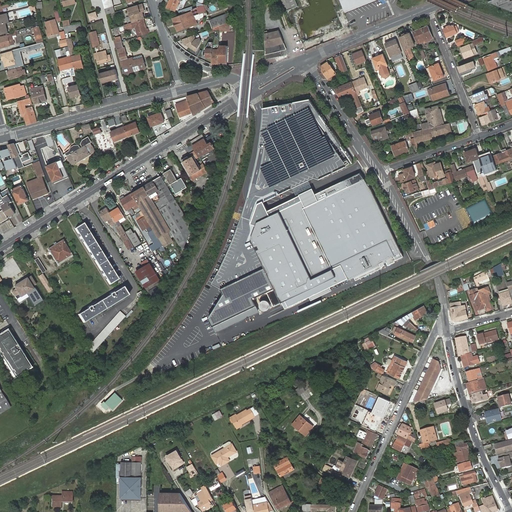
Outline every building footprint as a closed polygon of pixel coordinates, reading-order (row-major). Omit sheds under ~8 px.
[(102,0),(107,15),(115,12),(111,0),(102,0)] [(170,0),(167,8),(176,11),(180,0),(170,0)] [(285,8),(286,11),(298,6),(295,0),(286,0),(289,6),(285,8)] [(349,0),(340,0),(346,14),(352,11),(352,8),(349,0)] [(352,11),(365,6),(362,0),(349,0),(352,8),(352,11)] [(511,0),(493,0),(488,2),(511,12),(511,0)] [(193,12),(173,19),(178,31),(197,24),(194,16),(207,12),(206,10),(209,9),(207,4),(204,5),(197,2),(197,7),(193,9),(192,9),(193,12)] [(2,10),(5,8),(10,7),(9,4),(2,6),(0,6),(0,14),(1,14),(1,13),(3,13),(2,10)] [(142,4),(128,8),(132,23),(144,20),(142,12),(144,11),(142,4)] [(96,12),(88,14),(90,21),(98,19),(96,12)] [(0,25),(6,24),(9,23),(7,14),(3,15),(0,15),(0,25)] [(234,18),(234,14),(227,16),(226,14),(209,20),(212,28),(220,26),(234,20),(234,18)] [(60,33),(56,19),(46,21),(48,29),(50,36),(60,33)] [(132,23),(125,25),(126,30),(135,27),(138,37),(149,34),(148,29),(147,30),(144,20),(132,23)] [(233,31),(234,20),(220,26),(220,31),(233,31)] [(0,25),(0,34),(8,33),(6,24),(0,25)] [(67,39),(71,38),(69,34),(69,31),(82,29),(81,24),(64,28),(65,32),(66,35),(67,39)] [(34,27),(37,43),(44,42),(40,26),(34,27)] [(413,32),(418,44),(423,42),(424,43),(430,41),(430,39),(433,38),(428,26),(413,32)] [(443,29),(447,37),(458,33),(456,26),(454,27),(453,26),(443,29)] [(266,52),(265,55),(280,51),(283,50),(284,47),(285,45),(279,30),(264,34),(266,52)] [(100,45),(96,31),(90,33),(93,47),(100,45)] [(0,38),(0,42),(2,48),(15,45),(13,40),(14,40),(13,36),(16,35),(15,32),(7,34),(7,36),(0,38)] [(201,40),(186,33),(180,44),(195,52),(201,40)] [(400,37),(404,49),(410,46),(411,47),(415,45),(410,33),(400,37)] [(74,67),(76,71),(83,69),(84,68),(81,54),(74,56),(72,52),(73,51),(72,47),(73,46),(71,38),(67,39),(67,40),(69,47),(74,67)] [(468,46),(461,48),(465,58),(477,54),(474,46),(483,42),(482,38),(472,42),(473,44),(468,46)] [(385,43),(390,55),(400,50),(396,39),(385,43)] [(69,47),(67,40),(61,41),(62,47),(67,46),(67,48),(69,47)] [(124,49),(122,42),(115,44),(116,49),(118,49),(118,51),(124,49)] [(227,46),(219,46),(219,54),(219,63),(218,65),(227,65),(227,46)] [(72,68),(74,67),(69,47),(67,48),(68,51),(67,51),(69,57),(59,60),(62,70),(63,70),(64,71),(65,72),(71,70),(72,69),(72,68)] [(219,63),(219,54),(212,54),(213,49),(206,48),(206,57),(212,57),(212,62),(219,63)] [(12,50),(1,53),(5,67),(16,64),(12,50)] [(95,54),(96,59),(97,59),(99,64),(109,61),(111,60),(110,56),(107,56),(106,51),(95,54)] [(362,51),(350,56),(354,64),(356,63),(357,64),(366,60),(362,51)] [(120,54),(126,74),(145,68),(143,59),(134,61),(133,59),(128,60),(126,52),(120,54)] [(498,57),(497,52),(488,55),(489,57),(484,59),(488,70),(496,67),(495,64),(496,64),(494,58),(498,57)] [(342,54),(335,56),(341,70),(346,68),(345,67),(346,66),(342,54)] [(372,58),(376,70),(379,69),(382,77),(385,78),(388,77),(389,74),(387,68),(386,66),(388,66),(383,54),(372,58)] [(25,65),(47,60),(46,55),(24,60),(25,65)] [(327,79),(329,82),(338,76),(330,64),(330,65),(327,62),(321,66),(323,69),(322,70),(328,78),(327,79)] [(459,67),(462,76),(471,72),(470,70),(468,71),(468,70),(475,67),(473,62),(459,67)] [(399,78),(406,75),(402,64),(395,66),(399,78)] [(430,68),(435,80),(444,76),(442,71),(442,72),(439,64),(430,68)] [(22,67),(8,71),(10,79),(27,75),(25,71),(23,71),(22,67)] [(118,78),(116,69),(108,71),(110,80),(114,79),(118,78)] [(501,80),(497,70),(490,73),(493,83),(501,80)] [(108,71),(99,74),(101,82),(105,81),(110,80),(108,71)] [(52,72),(45,73),(46,75),(47,77),(48,77),(49,82),(52,81),(53,87),(56,86),(52,72)] [(353,82),(356,92),(368,87),(364,77),(353,82)] [(353,82),(334,89),(340,98),(350,94),(356,109),(355,109),(357,114),(363,111),(363,112),(364,111),(356,92),(353,82)] [(419,90),(417,83),(409,85),(411,93),(419,90)] [(5,88),(8,97),(14,96),(15,98),(26,94),(24,86),(21,87),(20,84),(5,88)] [(430,89),(434,100),(449,94),(446,84),(430,89)] [(78,85),(67,88),(70,99),(81,96),(78,85)] [(31,89),(35,104),(47,101),(43,86),(31,89)] [(422,90),(404,96),(405,99),(413,97),(413,98),(424,94),(422,90)] [(474,103),(487,98),(483,90),(471,95),(474,103)] [(193,112),(194,116),(215,103),(209,91),(187,97),(188,99),(193,112)] [(505,105),(506,104),(501,93),(497,94),(502,106),(503,106),(505,105)] [(400,104),(405,114),(409,113),(402,97),(398,98),(401,104),(400,104)] [(29,124),(37,122),(33,107),(26,109),(25,104),(32,103),(30,98),(19,101),(22,114),(26,113),(29,124)] [(181,117),(193,112),(188,99),(176,104),(181,117)] [(477,112),(478,115),(482,114),(491,110),(492,110),(491,109),(490,109),(489,107),(485,108),(484,105),(485,104),(484,102),(475,105),(478,111),(477,112)] [(423,130),(444,124),(440,108),(438,109),(438,106),(426,109),(429,122),(422,124),(423,130)] [(418,109),(410,111),(411,113),(413,118),(419,116),(418,109)] [(491,110),(482,114),(483,117),(480,118),(483,125),(496,120),(491,110)] [(369,119),(370,123),(372,122),(374,125),(383,122),(379,111),(369,115),(371,118),(369,119)] [(148,117),(152,126),(156,124),(156,125),(164,122),(161,113),(148,117)] [(124,127),(128,137),(139,132),(136,122),(124,127)] [(451,131),(449,123),(444,124),(423,130),(419,131),(409,133),(409,134),(410,136),(413,136),(413,134),(415,134),(417,142),(432,138),(432,136),(451,131)] [(82,127),(85,134),(93,131),(92,130),(90,124),(82,127)] [(115,142),(128,137),(124,127),(109,133),(110,136),(112,135),(115,142)] [(371,131),(372,137),(373,137),(374,139),(377,141),(379,140),(379,141),(389,138),(385,127),(371,131)] [(196,151),(202,161),(215,153),(216,148),(213,143),(216,141),(212,135),(206,139),(204,135),(192,143),(196,151)] [(66,153),(67,156),(72,164),(76,162),(77,163),(91,155),(90,154),(95,152),(93,149),(94,148),(92,146),(92,147),(89,143),(91,142),(88,137),(83,140),(81,144),(83,146),(80,148),(78,146),(75,145),(71,147),(69,151),(66,153)] [(405,141),(395,145),(396,150),(394,150),(396,155),(409,151),(405,141)] [(15,144),(8,146),(10,149),(18,167),(19,169),(25,167),(23,163),(21,158),(15,144)] [(60,148),(58,148),(60,154),(63,161),(67,160),(63,153),(60,148)] [(0,162),(0,159),(4,158),(7,170),(18,167),(10,149),(0,151),(2,156),(0,157),(0,156),(0,162)] [(496,164),(504,161),(506,160),(507,160),(511,157),(511,149),(510,150),(509,150),(506,151),(506,152),(500,154),(499,153),(495,155),(495,156),(493,156),(496,164)] [(484,171),(480,158),(480,157),(477,150),(474,152),(473,150),(465,153),(468,162),(473,161),(478,173),(484,171)] [(202,161),(196,151),(192,153),(200,166),(204,164),(202,161)] [(23,157),(21,158),(23,163),(32,159),(29,152),(23,155),(23,157)] [(200,166),(192,153),(189,155),(191,158),(183,162),(187,169),(187,170),(193,181),(208,172),(204,164),(200,166)] [(491,153),(480,157),(480,158),(484,171),(485,174),(497,170),(491,153)] [(62,160),(47,166),(53,182),(68,176),(63,164),(62,160)] [(46,177),(40,161),(35,163),(42,181),(30,186),(35,198),(49,193),(44,178),(46,177)] [(433,163),(427,165),(431,178),(438,176),(439,179),(445,176),(441,162),(434,165),(433,163)] [(473,166),(470,167),(466,169),(457,172),(455,164),(451,165),(456,180),(468,176),(471,183),(478,181),(473,166)] [(399,175),(402,182),(412,179),(412,177),(415,176),(412,167),(404,170),(405,173),(404,174),(399,175)] [(164,173),(165,175),(172,171),(179,184),(184,181),(183,178),(179,180),(172,169),(164,173)] [(163,176),(167,183),(169,182),(170,181),(172,185),(171,185),(176,193),(183,189),(183,190),(188,187),(184,181),(179,184),(172,171),(165,175),(163,176)] [(253,239),(266,268),(222,289),(224,294),(207,318),(212,327),(257,306),(254,299),(268,293),(272,301),(270,302),(271,305),(273,304),(274,306),(286,300),(289,307),(357,275),(359,280),(385,268),(384,266),(387,265),(385,261),(389,259),(392,264),(398,261),(398,259),(403,257),(362,173),(315,195),(313,190),(309,191),(306,191),(305,193),(301,195),(304,201),(259,222),(253,239)] [(145,186),(172,231),(187,222),(175,202),(176,201),(162,176),(145,186)] [(433,189),(449,182),(448,178),(443,180),(443,181),(439,182),(438,181),(433,183),(434,185),(432,186),(433,189)] [(403,184),(406,193),(417,189),(414,183),(412,184),(411,182),(403,184)] [(13,190),(20,205),(30,200),(23,185),(13,190)] [(141,206),(145,214),(146,216),(152,225),(154,229),(160,238),(166,247),(174,242),(169,233),(172,231),(145,186),(133,193),(139,203),(141,206)] [(0,200),(0,201),(2,205),(10,217),(16,213),(11,205),(10,203),(13,202),(10,197),(3,200),(3,199),(0,193),(0,200)] [(127,210),(128,210),(134,206),(136,209),(141,206),(139,203),(133,193),(125,198),(124,196),(120,198),(121,200),(121,201),(127,210)] [(0,223),(6,220),(10,218),(10,217),(2,205),(0,201),(0,200),(0,223)] [(114,223),(117,228),(121,225),(120,223),(119,221),(117,222),(116,222),(111,213),(107,207),(100,211),(106,222),(109,220),(112,225),(114,223)] [(120,208),(111,213),(116,222),(125,217),(120,208)] [(152,225),(146,216),(145,214),(137,218),(144,230),(152,225)] [(75,229),(110,284),(119,279),(84,223),(75,229)] [(121,225),(117,228),(125,241),(129,239),(121,225)] [(131,228),(125,231),(135,247),(141,243),(131,228)] [(164,245),(160,239),(160,238),(154,229),(146,234),(152,244),(155,242),(158,248),(164,245)] [(71,256),(72,257),(73,256),(63,240),(49,249),(59,266),(60,265),(59,263),(71,256)] [(60,265),(72,257),(71,256),(59,263),(60,265)] [(38,258),(35,261),(43,273),(46,271),(38,258)] [(146,266),(155,282),(160,279),(151,263),(146,266)] [(501,264),(493,268),(495,271),(497,271),(498,275),(504,274),(501,264)] [(146,287),(155,282),(146,266),(137,272),(146,287)] [(487,275),(474,280),(477,287),(490,281),(487,275)] [(52,287),(45,276),(40,279),(47,290),(52,287)] [(15,286),(16,289),(12,292),(15,297),(19,294),(21,297),(26,293),(34,306),(43,301),(35,288),(33,289),(32,287),(36,285),(31,277),(27,280),(27,279),(15,286)] [(111,295),(92,307),(91,306),(88,308),(89,308),(79,315),(84,323),(129,295),(123,287),(114,293),(113,292),(110,294),(111,295)] [(479,294),(477,288),(475,288),(476,290),(472,291),(473,294),(470,295),(476,311),(485,308),(479,294)] [(489,290),(479,294),(485,308),(486,311),(492,309),(487,297),(491,295),(489,290)] [(511,300),(511,298),(509,291),(499,294),(503,305),(511,302),(511,300)] [(270,305),(269,302),(266,300),(263,300),(262,300),(260,303),(259,306),(259,309),(261,311),(263,312),(266,312),(269,310),(270,308),(270,305)] [(423,306),(395,322),(399,324),(407,328),(408,327),(409,328),(410,328),(413,330),(415,327),(407,320),(410,318),(414,316),(416,319),(427,313),(423,306)] [(453,320),(455,321),(467,318),(464,306),(461,306),(453,308),(451,308),(452,317),(453,320)] [(121,312),(89,346),(94,353),(126,317),(121,312)] [(8,328),(0,332),(0,355),(15,379),(33,367),(8,328)] [(397,328),(395,335),(399,337),(412,343),(415,337),(402,331),(397,328)] [(483,334),(477,336),(480,345),(497,339),(495,331),(483,334)] [(456,339),(459,357),(461,356),(469,354),(465,337),(456,339)] [(360,343),(364,351),(374,345),(370,338),(360,343)] [(469,354),(461,356),(464,368),(474,365),(471,353),(469,354)] [(406,361),(397,356),(395,360),(396,361),(392,371),(390,370),(389,372),(391,373),(390,373),(400,378),(405,367),(403,366),(406,361)] [(434,358),(414,402),(425,400),(427,399),(436,380),(437,380),(438,377),(437,377),(441,369),(439,361),(434,358)] [(480,369),(466,373),(469,382),(482,378),(482,376),(477,378),(477,375),(481,374),(480,369)] [(397,381),(383,374),(377,387),(388,393),(391,388),(390,387),(389,387),(390,383),(391,384),(394,386),(397,381)] [(466,384),(468,388),(470,387),(472,393),(485,389),(482,379),(478,380),(478,381),(466,384)] [(0,390),(0,414),(11,408),(0,390)] [(369,401),(373,394),(364,390),(360,397),(369,401)] [(104,403),(112,410),(122,400),(114,392),(104,403)] [(482,392),(472,394),(475,403),(488,399),(487,394),(483,395),(482,392)] [(498,398),(501,408),(511,406),(508,395),(498,398)] [(371,413),(381,418),(389,401),(379,396),(371,413)] [(357,403),(361,406),(365,401),(360,398),(357,403)] [(438,413),(451,409),(448,398),(434,403),(438,413)] [(251,417),(255,415),(252,409),(248,411),(247,410),(237,415),(237,414),(231,417),(236,426),(241,423),(242,424),(252,418),(251,417)] [(499,409),(486,412),(489,424),(502,421),(499,409)] [(371,413),(369,412),(364,421),(370,424),(370,425),(376,428),(381,418),(371,413)] [(300,415),(292,424),(306,435),(313,426),(300,415)] [(481,427),(484,437),(497,434),(494,424),(481,427)] [(402,425),(398,434),(410,440),(411,437),(408,436),(409,433),(411,434),(412,432),(410,431),(411,429),(402,425)] [(433,435),(431,429),(421,431),(422,438),(421,439),(422,444),(437,440),(435,435),(433,435)] [(370,431),(365,443),(372,446),(377,435),(370,431)] [(410,441),(399,436),(393,448),(401,452),(405,445),(407,446),(410,441)] [(464,444),(463,440),(444,445),(442,446),(443,449),(456,446),(458,452),(468,450),(468,449),(467,444),(464,444)] [(495,445),(497,455),(511,451),(511,441),(504,443),(495,445)] [(361,446),(362,444),(359,443),(354,452),(366,458),(370,450),(361,446)] [(236,452),(231,444),(211,456),(216,463),(219,462),(221,465),(229,460),(227,457),(236,452)] [(471,459),(468,450),(458,452),(458,453),(454,454),(456,463),(460,462),(471,459)] [(511,453),(511,452),(499,455),(503,469),(511,466),(510,459),(511,458),(511,453)] [(185,465),(178,453),(168,459),(173,467),(177,465),(179,468),(185,465)] [(347,456),(344,462),(341,469),(339,472),(349,477),(354,467),(349,464),(352,459),(347,456)] [(274,464),(281,476),(294,469),(288,457),(274,464)] [(142,462),(122,462),(121,498),(141,498),(142,462)] [(458,466),(460,472),(472,469),(470,462),(465,463),(458,466)] [(418,470),(405,465),(403,468),(406,470),(401,481),(411,486),(418,470)] [(333,469),(325,466),(323,470),(331,474),(333,469)] [(403,468),(398,480),(401,481),(406,470),(403,468)] [(218,474),(217,475),(221,481),(226,479),(222,472),(220,473),(217,469),(215,470),(218,474)] [(476,475),(475,471),(464,474),(465,478),(462,479),(463,485),(477,482),(475,475),(476,475)] [(322,478),(319,484),(327,487),(329,482),(322,478)] [(436,486),(434,482),(432,478),(425,481),(426,489),(436,486)] [(211,490),(220,486),(218,482),(209,486),(211,490)] [(282,486),(269,492),(270,495),(271,496),(284,489),(282,486)] [(387,490),(379,486),(374,495),(375,495),(373,499),(375,499),(377,500),(383,499),(384,497),(387,490)] [(271,496),(279,509),(291,503),(284,489),(271,496)] [(204,491),(200,493),(200,494),(199,495),(202,500),(199,502),(203,511),(213,506),(204,491)] [(62,496),(52,496),(51,507),(61,507),(61,502),(72,502),(72,492),(62,492),(62,496)] [(193,511),(181,492),(160,492),(160,511),(168,511),(193,511)] [(468,493),(462,495),(460,496),(465,508),(473,504),(472,502),(469,495),(468,493)] [(249,511),(254,511),(252,499),(251,496),(245,497),(248,511),(249,511)] [(265,497),(252,499),(253,505),(268,502),(265,497)] [(487,511),(494,511),(498,511),(492,497),(483,501),(484,505),(487,511)] [(376,511),(377,500),(375,499),(374,506),(369,506),(368,511),(376,511)] [(395,510),(394,511),(398,511),(400,501),(391,500),(390,509),(395,510)] [(418,500),(414,501),(415,505),(417,511),(425,511),(429,511),(427,502),(424,502),(419,504),(418,500)] [(229,511),(236,508),(232,501),(224,506),(227,511),(229,511)] [(268,502),(253,505),(254,511),(265,511),(273,510),(268,502)]
